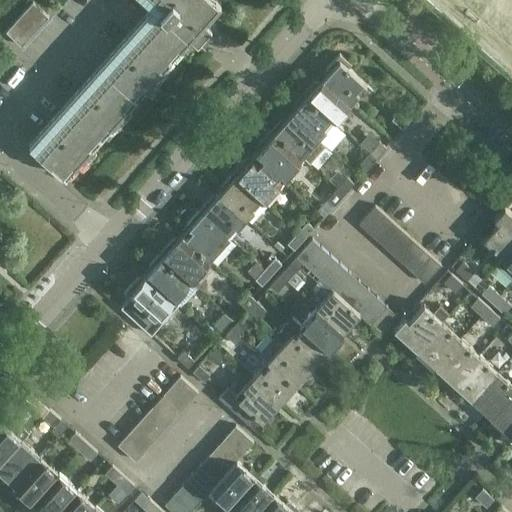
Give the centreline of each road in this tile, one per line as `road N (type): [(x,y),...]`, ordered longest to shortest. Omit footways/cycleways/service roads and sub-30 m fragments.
road 1 (residential): [(110,237),(324,0)]
road 2 (residential): [(84,427),(145,482),(211,407)]
road 3 (residential): [(390,176),(340,233),(417,300)]
road 4 (residential): [(0,129),(115,0)]
road 5 (residential): [(5,356),(110,237)]
road 6 (residential): [(110,237),(0,140)]
road 7 (tertiary): [(463,95),(359,0)]
